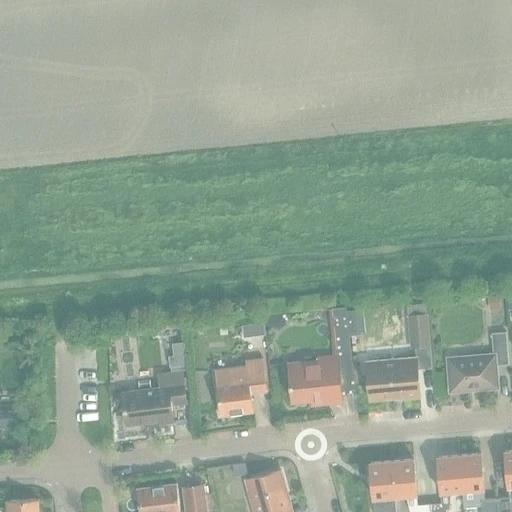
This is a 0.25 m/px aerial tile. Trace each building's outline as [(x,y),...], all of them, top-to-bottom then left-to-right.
[(430,345),(428,314),(408,315),(411,347),(430,345)] [(448,358),(451,391),(498,387),(496,365),(509,364),(506,332),(492,333),(494,354),(448,358)] [(169,355),(171,366),(187,364),(186,353),(169,355)] [(420,395),(417,356),(367,361),(370,399),(420,395)] [(215,369),(221,415),(254,411),(251,392),(267,390),(263,358),(246,360),(246,365),(215,369)] [(320,359),(288,363),(292,402),(322,399),(323,404),(343,402),(339,364),(339,363),(321,365),(320,359)] [(160,387),(123,391),(127,424),(153,421),(153,424),(174,421),(172,404),(187,402),(183,371),(158,374),(160,387)] [(0,425),(19,425),(19,406),(0,406),(0,425)] [(511,446),(503,448),(507,494),(495,495),(496,511),(511,511),(511,500),(511,499),(511,446)] [(480,450),(458,452),(461,488),(472,487),(476,503),(480,503),(480,511),(496,511),(495,495),(483,496),(480,450)] [(450,489),(461,488),(458,452),(436,453),(440,499),(428,500),(429,511),(445,511),(445,506),(448,505),(450,489)] [(412,455),(390,457),(394,493),(405,492),(409,509),(413,508),(412,511),(429,511),(428,500),(416,502),(412,455)] [(395,510),(394,493),(390,457),(369,459),(373,511),(395,510)] [(292,511),(281,470),(246,479),(255,511),(292,511)] [(140,511),(180,511),(177,483),(138,488),(140,511)] [(186,511),(207,511),(203,484),(184,486),(186,511)] [(39,511),(39,498),(7,500),(7,511),(39,511)]
